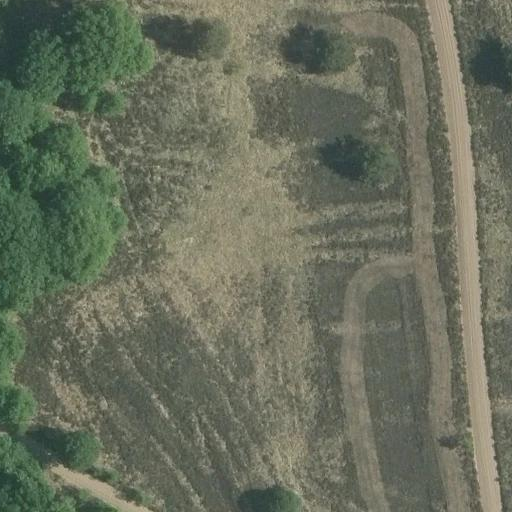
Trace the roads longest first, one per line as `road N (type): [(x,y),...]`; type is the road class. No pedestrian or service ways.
road 1 (track): [(439,0),(492,511)]
road 2 (track): [(128,511),(0,428)]
